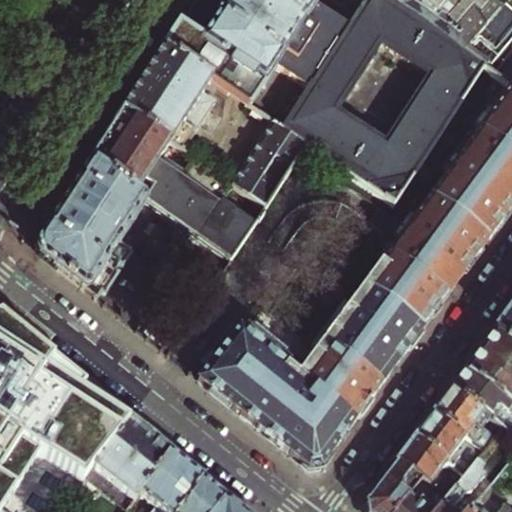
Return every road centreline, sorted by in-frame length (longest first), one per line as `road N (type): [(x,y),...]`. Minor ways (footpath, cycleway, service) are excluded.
road 1 (residential): [(0,281),(292,511)]
road 2 (residential): [(511,258),(324,511)]
road 3 (primary): [(0,194),(126,0)]
road 4 (primary): [(80,0),(0,124)]
